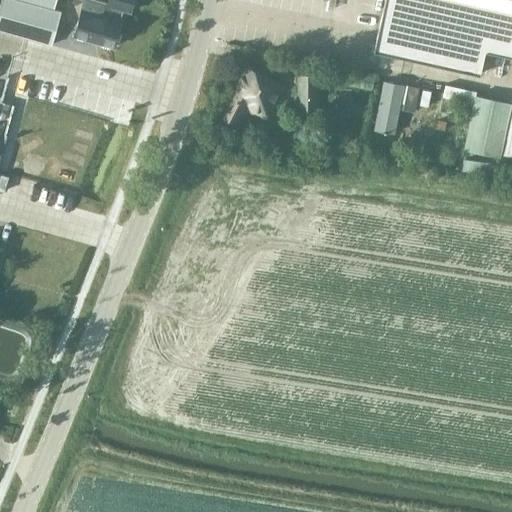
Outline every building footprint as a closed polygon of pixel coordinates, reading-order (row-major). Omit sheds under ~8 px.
[(55,0),(1,0),(0,6),(0,30),(51,45),(61,11),(53,9),(55,0)] [(78,17),(74,33),(114,45),(121,19),(118,17),(120,8),(131,11),(133,0),(106,0),(106,1),(101,0),(83,0),(81,6),(78,17)] [(511,0),(384,0),(373,50),(480,74),(485,50),(511,56),(511,0)] [(265,115),(280,87),(243,66),(218,113),(236,123),(246,105),(265,115)] [(360,67),(357,80),(379,85),(382,72),(360,67)] [(313,107),(313,74),(293,74),(294,107),(313,107)] [(404,84),(383,80),(373,130),(395,134),(404,84)] [(419,87),(408,85),(403,109),(414,111),(419,87)] [(511,102),(477,95),(465,148),(500,156),(511,102)]
